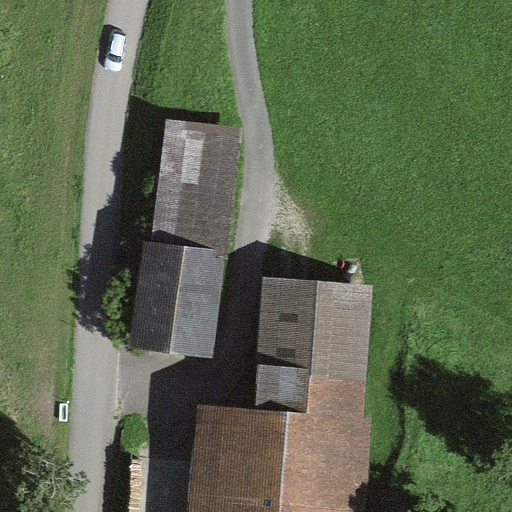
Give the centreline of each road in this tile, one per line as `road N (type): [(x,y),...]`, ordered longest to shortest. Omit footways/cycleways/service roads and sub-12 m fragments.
road 1 (unclassified): [(86,511),(109,374),(115,92),(134,0)]
road 2 (track): [(249,0),(266,141),(236,359),(205,373),(109,374)]
